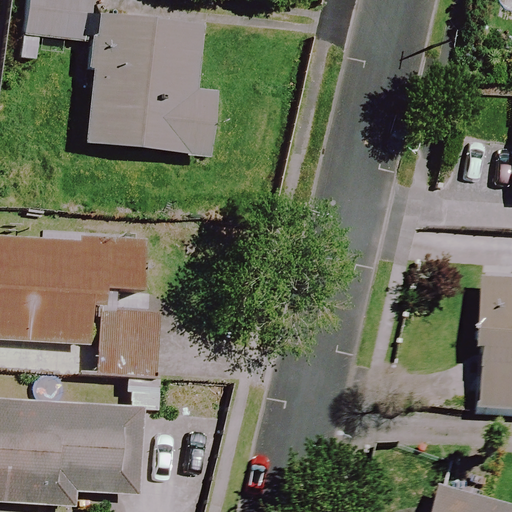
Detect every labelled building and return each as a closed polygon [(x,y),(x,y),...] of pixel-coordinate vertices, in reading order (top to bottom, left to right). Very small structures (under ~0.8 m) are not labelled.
[(85,0),(23,0),(20,40),(85,46),(76,152),(200,163),(206,95),(192,94),(197,32),(83,22),(85,0)] [(139,384),(144,248),(0,242),(0,346),(76,350),(75,381),(139,384)] [(511,297),(477,296),(469,418),(511,420),(511,297)] [(0,509),(46,511),(68,511),(69,497),(127,500),(132,412),(0,405),(0,509)] [(472,511),(428,503),(425,511),(472,511)]
